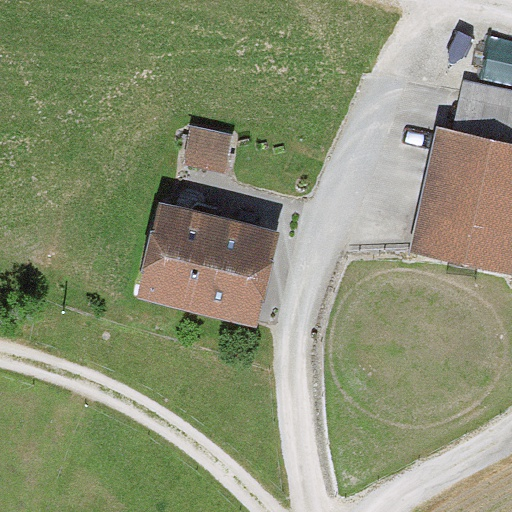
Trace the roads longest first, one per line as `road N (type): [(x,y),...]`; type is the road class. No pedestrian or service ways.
road 1 (track): [(318,511),(299,332),(317,226),(423,0)]
road 2 (track): [(268,511),(183,433),(89,380),(0,357)]
road 3 (track): [(369,511),(511,427)]
